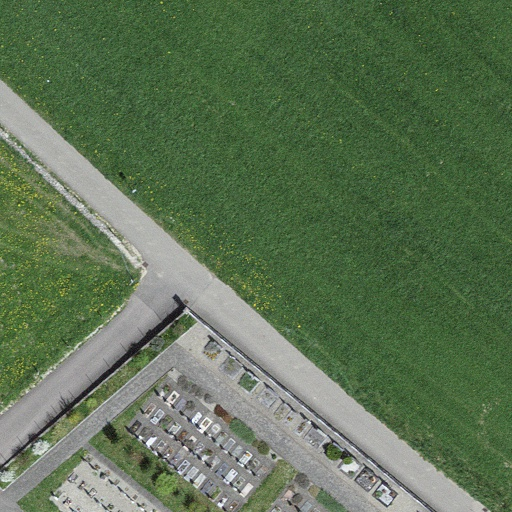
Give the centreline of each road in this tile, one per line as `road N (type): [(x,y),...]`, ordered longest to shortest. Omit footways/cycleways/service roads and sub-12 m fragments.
road 1 (residential): [(452,511),(143,241)]
road 2 (track): [(0,110),(143,241)]
